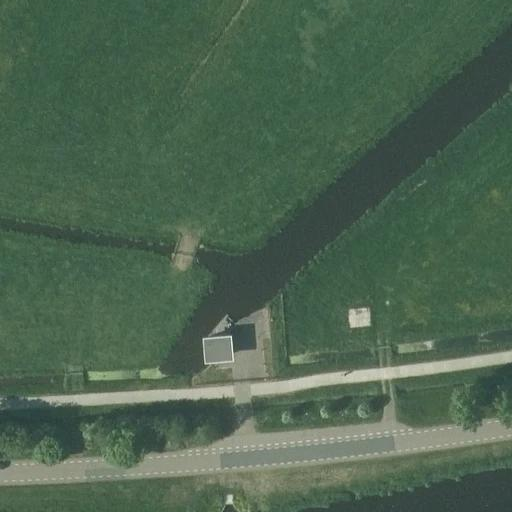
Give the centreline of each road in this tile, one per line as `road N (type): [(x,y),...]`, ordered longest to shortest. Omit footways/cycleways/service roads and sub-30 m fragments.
road 1 (tertiary): [(511,430),(161,468),(0,474)]
road 2 (track): [(380,289),(394,446)]
road 3 (track): [(70,350),(74,471)]
